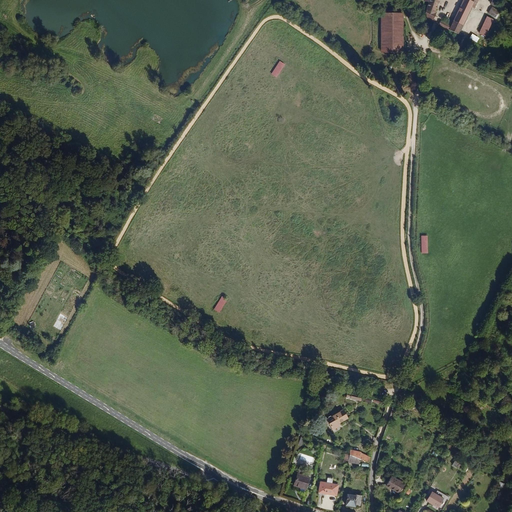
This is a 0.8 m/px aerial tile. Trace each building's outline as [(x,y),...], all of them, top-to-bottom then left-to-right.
[(436,9),(439,0),(429,0),(424,16),(434,20),(437,9),(436,9)] [(471,9),(474,2),(468,0),(464,0),(453,26),(443,21),(441,25),(459,34),(471,9)] [(477,0),(468,0),(474,2),(471,9),(473,10),(477,0)] [(492,6),(488,13),(497,19),(501,12),(492,6)] [(404,52),(404,13),(381,13),(381,52),(404,52)] [(487,16),(479,34),(486,37),(494,20),(487,16)] [(479,38),(472,34),(469,38),(477,43),(479,38)] [(280,61),(272,74),(277,77),(285,65),(280,61)] [(222,296),(214,310),(220,313),(228,300),(222,296)] [(354,412),(349,404),(333,414),(339,424),(345,421),(344,418),(354,412)] [(369,463),(370,458),(360,454),(359,453),(349,450),(348,455),(359,459),(369,463)] [(357,465),(359,459),(348,455),(347,461),(357,465)] [(341,490),(342,479),(336,478),(337,471),(332,471),(331,477),(325,476),(322,487),(341,490)] [(403,490),(409,481),(396,472),(389,481),(403,490)] [(310,488),(313,478),(300,474),(297,484),(310,488)] [(441,504),(447,495),(436,487),(430,496),(441,504)] [(366,506),(368,494),(352,492),(350,502),(366,506)]
